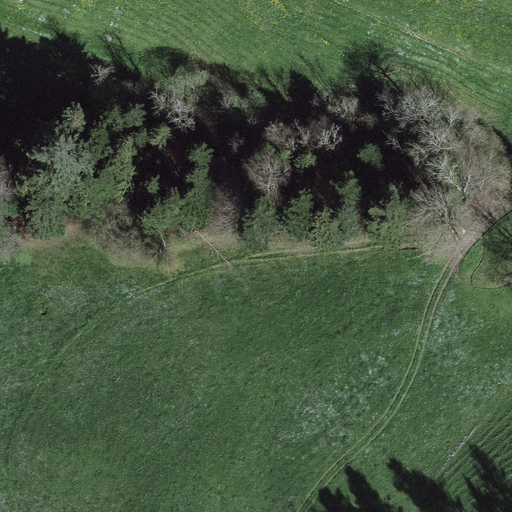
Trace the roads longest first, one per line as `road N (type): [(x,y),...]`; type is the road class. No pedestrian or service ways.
road 1 (track): [(489,218),(483,145),(421,103),(369,99),(314,117),(201,93),(0,10)]
road 2 (track): [(511,192),(448,267),(427,313),(414,376),(297,511)]
